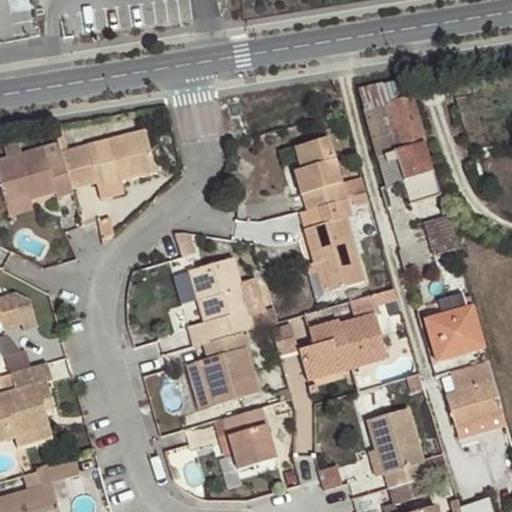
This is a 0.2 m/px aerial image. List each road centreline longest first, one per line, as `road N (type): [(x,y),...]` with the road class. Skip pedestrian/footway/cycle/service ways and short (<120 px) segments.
road 1 (residential): [(190,65),(203,163),(104,275),(119,408),(153,511)]
road 2 (residential): [(333,40),(447,436)]
road 3 (tertiary): [(0,94),(190,65)]
road 4 (tertiary): [(333,40),(511,12)]
road 5 (tertiary): [(190,65),(333,40)]
